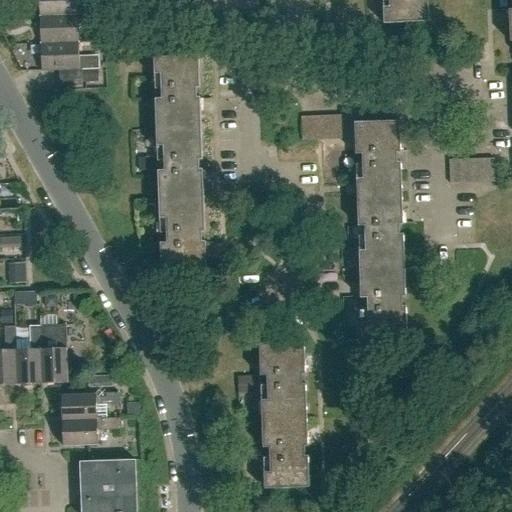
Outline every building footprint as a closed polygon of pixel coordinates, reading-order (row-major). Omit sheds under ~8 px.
[(39,0),(40,18),(78,17),(77,0),(39,0)] [(224,0),(187,0),(188,14),(225,12),(224,0)] [(428,0),(382,0),(384,25),(429,24),(428,0)] [(84,17),(98,17),(97,7),(84,7),(84,17)] [(41,45),(79,44),(78,17),(40,18),(41,45)] [(85,44),(99,44),(98,34),(84,34),(85,44)] [(79,44),(41,45),(42,72),(80,71),(79,44)] [(156,131),(201,130),(201,107),(200,100),(199,57),(154,59),(155,104),(156,131)] [(86,71),(99,71),(99,61),(85,61),(86,71)] [(334,117),(335,140),(347,140),(346,116),(334,117)] [(317,141),(324,141),(323,117),(311,118),(312,141),(317,141)] [(324,141),(335,140),(334,117),(323,117),(324,141)] [(301,142),(312,141),(311,118),(301,118),(300,118),(301,142)] [(357,197),(402,195),(401,191),(401,182),(401,171),(399,122),(354,124),(355,144),(355,155),(356,173),(357,197)] [(159,203),(204,202),(203,179),(203,172),(201,130),(156,131),(158,174),(159,202),(159,203)] [(472,184),(483,183),(482,159),(471,160),(472,184)] [(482,159),(483,183),(494,183),(493,159),(482,159)] [(449,185),(461,184),(460,160),(448,160),(449,185)] [(461,184),(472,184),(471,160),(460,160),(461,184)] [(359,268),(404,267),(402,202),(402,195),(357,197),(358,227),(359,268)] [(204,202),(159,203),(160,249),(161,276),(207,275),(206,251),(206,247),(206,244),(204,202)] [(10,264),(10,283),(25,283),(25,264),(10,264)] [(404,267),(359,268),(362,339),(362,341),(407,339),(404,267)] [(36,293),(27,293),(28,305),(37,304),(36,293)] [(41,350),(42,384),(68,383),(67,368),(75,367),(78,364),(78,356),(75,353),(67,353),(66,325),(40,326),(41,350)] [(16,351),(17,385),(42,384),(41,350),(40,326),(30,327),(31,350),(17,351),(16,351)] [(17,351),(16,340),(16,327),(5,328),(6,351),(0,351),(0,385),(17,385),(16,351),(17,351)] [(262,418),(307,416),(305,373),(304,353),(304,344),(259,346),(262,418)] [(97,421),(97,419),(97,406),(120,405),(119,394),(62,396),(62,422),(97,421)] [(307,416),(262,418),(263,444),(265,491),(310,489),(307,428),(307,416)] [(97,421),(62,422),(63,447),(98,446),(97,431),(120,430),(120,419),(97,419),(97,421)] [(137,511),(136,461),(81,463),(82,505),(82,511),(137,511)]
